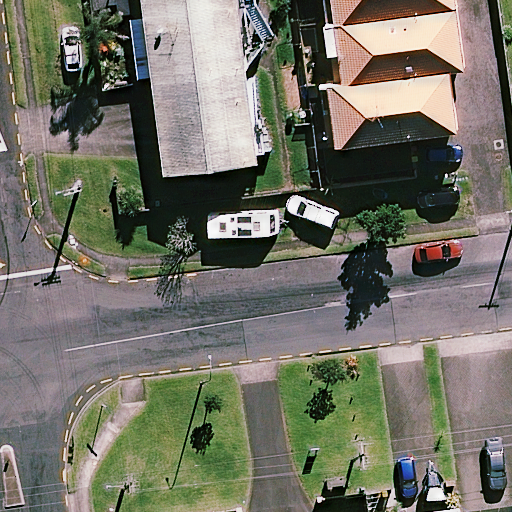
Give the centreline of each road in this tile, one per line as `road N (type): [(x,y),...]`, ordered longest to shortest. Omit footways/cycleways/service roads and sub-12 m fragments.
road 1 (residential): [(0,358),(511,281)]
road 2 (residential): [(0,382),(16,511)]
